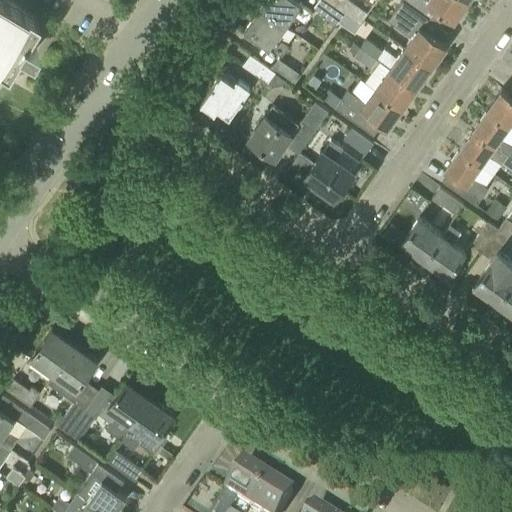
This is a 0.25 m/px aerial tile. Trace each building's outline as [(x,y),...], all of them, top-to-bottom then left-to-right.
[(0,0),(0,78),(17,50),(30,58),(36,47),(24,40),(37,19),(5,0),(0,0)] [(311,11),(301,4),(302,2),(298,0),(264,0),(260,7),(286,25),(294,14),(304,21),(311,11)] [(336,24),(344,14),(337,8),(328,2),(325,0),(319,0),(314,8),(336,24)] [(328,0),(328,2),(337,8),(344,14),(358,22),(360,23),(368,13),(349,0),(328,0)] [(404,47),(432,66),(447,45),(419,25),(426,16),(419,11),(402,0),(388,19),(411,36),(404,47)] [(453,22),(469,0),(402,0),(419,11),(425,2),(453,22)] [(290,46),(278,37),(286,25),(260,7),(244,30),(270,48),(271,47),(283,56),(290,46)] [(368,16),(375,21),(380,14),(373,9),(368,16)] [(377,58),(389,67),(417,87),(432,66),(404,47),(397,56),(384,48),(383,49),(367,37),(361,46),(377,58)] [(371,67),(377,58),(361,46),(354,55),(371,67)] [(330,56),(324,52),(316,62),(322,67),(330,56)] [(269,81),(276,72),(285,79),(293,85),(301,75),(278,58),(271,68),(250,54),(243,65),(268,83),(269,81)] [(375,87),(403,107),(417,87),(389,67),(375,87)] [(285,79),(276,72),(269,81),(274,85),(282,84),(285,79)] [(221,73),(200,102),(214,112),(217,108),(229,116),(250,87),(237,78),(235,82),(221,73)] [(375,87),(365,101),(348,88),(342,98),(335,107),(373,134),(380,125),(387,130),(403,107),(375,87)] [(509,124),(511,120),(511,95),(501,88),(487,108),(509,124)] [(315,100),(300,121),(314,130),(328,110),(315,100)] [(299,122),(273,104),(268,110),(265,113),(248,137),(275,156),(292,133),(299,122)] [(472,129),(511,156),(511,144),(501,137),(509,124),(487,108),(472,129)] [(365,153),(373,142),(352,126),(343,138),(365,153)] [(511,156),(472,129),(458,148),(481,164),(488,154),(501,163),(502,162),(511,168),(511,156)] [(291,163),(305,173),(303,176),(334,198),(353,171),(335,158),(342,148),(330,139),(323,149),(322,149),(314,161),(300,151),(291,163)] [(449,173),(443,181),(476,204),(488,187),(472,176),(481,164),(458,148),(443,169),(449,173)] [(464,203),(440,186),(433,197),(456,214),(464,203)] [(497,219),(504,209),(506,206),(496,199),(487,211),(497,219)] [(472,285),(496,302),(511,280),(511,259),(498,250),(511,230),(511,220),(510,219),(506,216),(498,227),(480,252),(491,260),(472,285)] [(424,259),(442,233),(418,217),(400,242),(424,259)] [(392,220),(386,230),(401,240),(407,230),(392,220)] [(488,220),(470,244),(480,252),(498,227),(488,220)] [(450,223),(442,234),(442,233),(424,259),(447,276),(466,250),(453,242),(461,231),(450,223)] [(511,280),(496,302),(511,313),(511,280)] [(54,373),(75,343),(52,327),(31,357),(54,373)] [(60,391),(70,398),(98,360),(75,343),(54,373),(66,382),(60,391)] [(0,358),(4,361),(12,350),(4,344),(0,350),(0,358)] [(14,376),(6,387),(31,405),(41,390),(32,384),(29,387),(14,376)] [(127,430),(151,397),(126,379),(113,397),(109,394),(96,411),(113,423),(118,416),(130,424),(126,429),(127,430)] [(0,438),(12,447),(19,438),(7,430),(15,418),(44,439),(52,428),(3,393),(0,397),(0,438)] [(151,397),(127,430),(139,438),(138,441),(154,452),(167,434),(162,431),(174,414),(151,397)] [(85,408),(75,401),(64,416),(60,414),(55,422),(68,432),(85,408)] [(79,439),(96,416),(85,408),(68,432),(79,439)] [(12,447),(0,438),(0,440),(11,448),(12,447)] [(75,492),(86,499),(104,511),(114,511),(126,496),(117,489),(124,479),(99,462),(74,444),(67,455),(90,471),(75,492)] [(106,459),(135,480),(144,469),(115,448),(106,459)] [(225,511),(229,511),(237,501),(249,509),(268,478),(244,463),(225,494),(217,507),(225,511)] [(19,485),(25,476),(13,467),(7,476),(19,485)] [(279,511),(292,493),(268,478),(249,509),(254,511),(279,511)] [(60,496),(52,507),(59,511),(63,511),(70,503),(60,496)] [(104,511),(86,499),(77,511),(104,511)]
